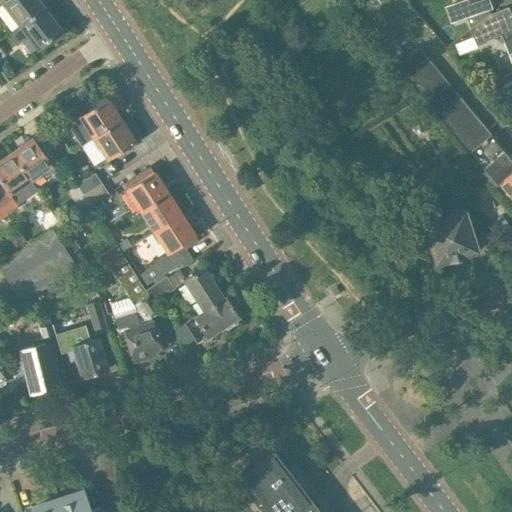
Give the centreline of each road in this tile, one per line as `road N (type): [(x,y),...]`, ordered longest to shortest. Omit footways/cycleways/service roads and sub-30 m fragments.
road 1 (tertiary): [(325,354),(118,31)]
road 2 (residential): [(0,446),(148,411),(325,354)]
road 3 (tertiary): [(444,511),(325,354)]
road 4 (residential): [(325,354),(511,293)]
road 5 (residential): [(118,31),(0,114)]
